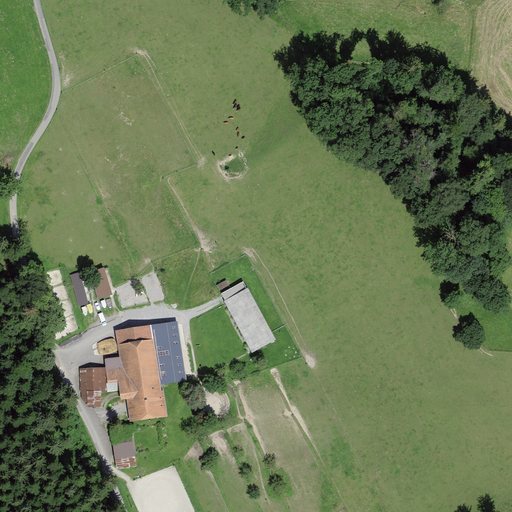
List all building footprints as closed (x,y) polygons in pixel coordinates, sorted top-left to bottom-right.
[(91,273),(99,298),(109,295),(101,270),(91,273)] [(84,271),(73,272),(78,304),(89,303),(84,271)] [(225,301),(249,345),(271,333),(247,290),(225,301)] [(175,325),(122,332),(127,368),(130,389),(122,390),(123,398),(133,397),(136,416),(164,412),(163,400),(156,401),(153,381),(183,377),(175,325)] [(119,380),(120,390),(122,390),(130,389),(127,368),(107,370),(108,381),(119,380)] [(100,406),(98,391),(105,390),(105,370),(82,370),(83,398),(100,406)] [(113,430),(117,458),(133,456),(129,428),(113,430)]
